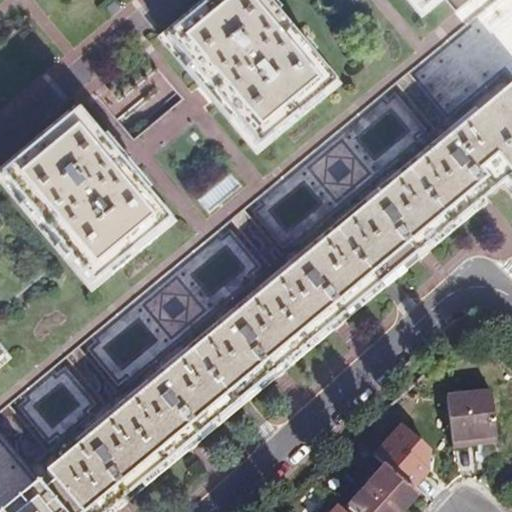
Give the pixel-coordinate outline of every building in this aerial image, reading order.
[(465,25),(461,20),(444,0),(432,0),(421,9),(412,0),(201,0),(0,168),(0,413),(202,242),(257,197),(363,109),(416,64),(465,25)] [(412,0),(421,9),(432,0),(412,0)] [(505,181),(511,174),(511,90),(442,148),(369,208),(289,273),(230,323),(185,361),(142,397),(85,445),(50,475),(55,486),(78,511),(108,511),(121,502),(128,496),(182,450),(188,445),(194,440),(228,412),(231,409),(236,405),(241,401),(244,398),(269,377),(275,373),(286,363),(326,330),(336,321),(344,315),(376,289),(382,284),(387,280),(391,276),(394,273),(415,256),(421,250),(430,244),(476,206),(482,201),(487,197),(505,181)] [(446,396),(449,446),(497,443),(493,395),(446,396)] [(345,508),(349,511),(402,511),(418,495),(386,466),(345,508)] [(78,511),(55,486),(54,489),(51,492),(44,484),(8,511),(78,511)]
